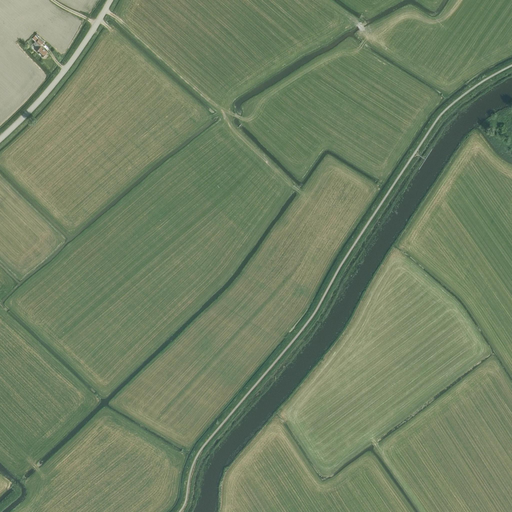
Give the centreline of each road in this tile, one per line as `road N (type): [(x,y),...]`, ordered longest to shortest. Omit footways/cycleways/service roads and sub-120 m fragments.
road 1 (tertiary): [(0,139),(56,81),(110,0)]
road 2 (track): [(222,112),(105,10)]
road 3 (track): [(242,117),(222,112),(229,123),(303,194)]
